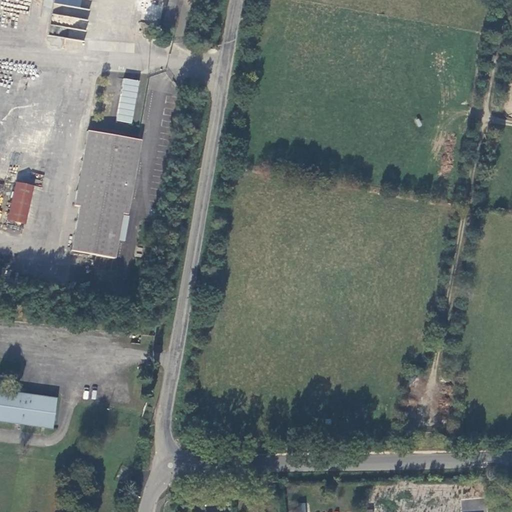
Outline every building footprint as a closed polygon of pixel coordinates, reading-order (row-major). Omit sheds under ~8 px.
[(53,0),(48,36),(85,42),(92,0),(53,0)] [(168,0),(163,24),(177,27),(182,0),(168,0)] [(133,123),(138,80),(121,78),(117,121),(133,123)] [(140,140),(86,130),(80,165),(76,187),(73,204),(79,205),(70,250),(114,258),(122,213),(128,213),(140,140)] [(7,218),(25,222),(33,186),(14,182),(7,218)] [(8,358),(7,359),(7,361),(7,363),(8,365),(9,366),(11,368),(13,368),(15,368),(17,367),(18,366),(19,364),(20,363),(20,361),(20,359),(19,358),(17,356),(16,355),(14,355),(13,355),(11,355),(9,356),(8,358)] [(0,421),(50,429),(55,399),(0,390),(0,421)] [(120,433),(124,415),(106,412),(103,430),(120,433)] [(289,511),(306,511),(306,503),(290,503),(289,511)]
